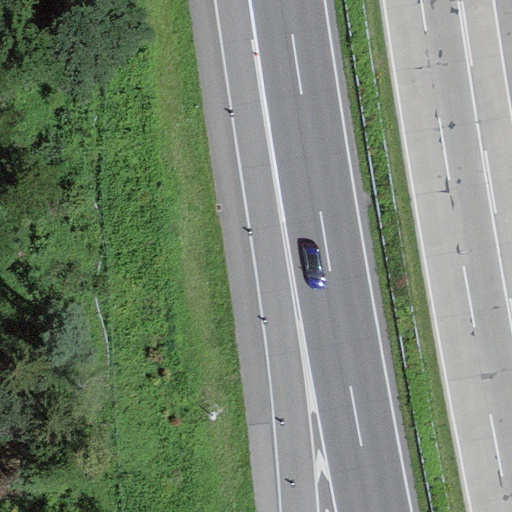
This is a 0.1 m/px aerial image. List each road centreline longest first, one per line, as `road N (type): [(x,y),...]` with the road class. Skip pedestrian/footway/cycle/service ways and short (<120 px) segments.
road 1 (motorway): [(509,511),(421,0)]
road 2 (motorway): [(287,0),(374,511)]
